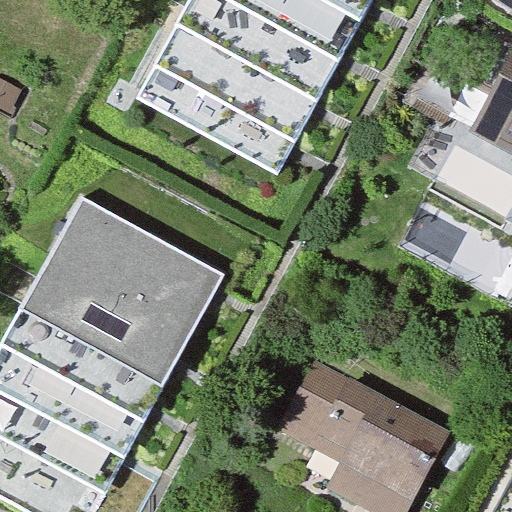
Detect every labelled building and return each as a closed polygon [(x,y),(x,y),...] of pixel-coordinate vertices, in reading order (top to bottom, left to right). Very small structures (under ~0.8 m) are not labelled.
[(196,0),(141,104),(281,178),(375,0),(196,0)] [(511,50),(506,47),(450,152),(511,184),(511,50)] [(100,511),(227,281),(80,201),(0,346),(0,498),(25,511),(100,511)] [(402,511),(441,448),(329,381),(272,477),(331,511),(402,511)] [(511,483),(502,501),(511,506),(511,483)]
